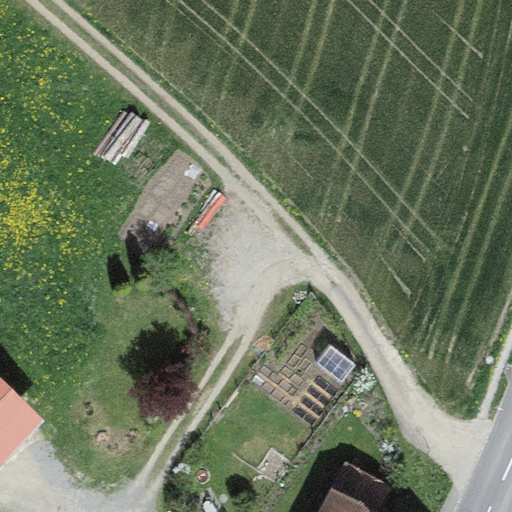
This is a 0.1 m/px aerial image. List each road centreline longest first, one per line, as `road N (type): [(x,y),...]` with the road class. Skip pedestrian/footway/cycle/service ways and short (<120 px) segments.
road 1 (track): [(504,476),(425,427),(305,246),(201,137),(44,0)]
road 2 (track): [(118,511),(305,246)]
